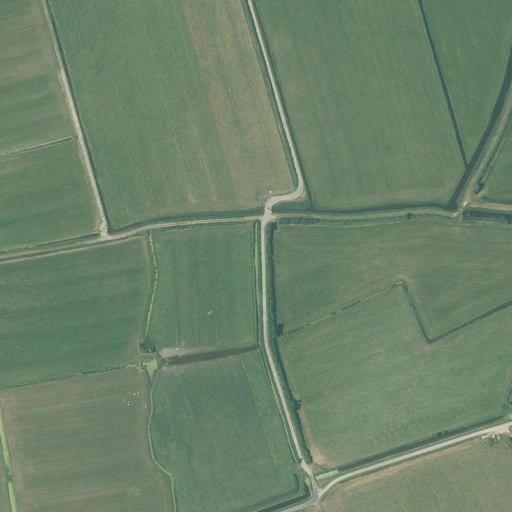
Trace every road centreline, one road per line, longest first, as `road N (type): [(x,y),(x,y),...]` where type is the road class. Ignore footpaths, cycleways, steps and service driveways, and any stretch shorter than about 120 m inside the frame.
road 1 (track): [(511,209),(465,201),(457,216),(264,219),(267,343),(317,496)]
road 2 (track): [(0,257),(152,225),(264,219)]
road 3 (track): [(105,239),(42,0)]
road 4 (track): [(247,0),(301,185),(269,201),(268,216)]
road 5 (track): [(511,423),(337,479),(288,511)]
